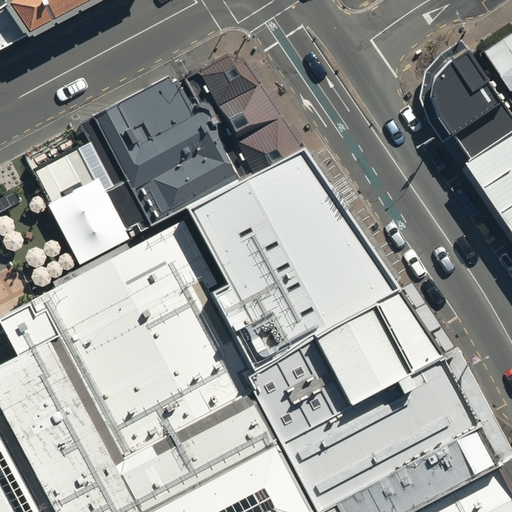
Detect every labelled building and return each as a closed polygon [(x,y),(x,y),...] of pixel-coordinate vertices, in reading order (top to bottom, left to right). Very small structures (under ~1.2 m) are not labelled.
[(0,0),(0,49),(88,0),(0,0)] [(511,34),(485,52),(503,78),(511,72),(511,34)] [(472,162),(511,134),(511,113),(469,51),(449,64),(438,79),(435,100),(442,118),(472,162)] [(177,81),(168,76),(93,115),(112,150),(108,153),(152,235),(261,178),(307,154),(244,59),(225,56),(177,81)] [(511,220),(511,134),(472,162),(511,220)] [(94,173),(77,143),(33,167),(50,197),(94,173)] [(0,511),(511,511),(511,490),(475,418),(446,361),(423,327),(396,286),(374,253),(347,214),(339,202),(333,193),(330,189),(307,154),(261,178),(176,224),(180,230),(39,304),(0,325),(4,331),(0,333),(0,511)]
